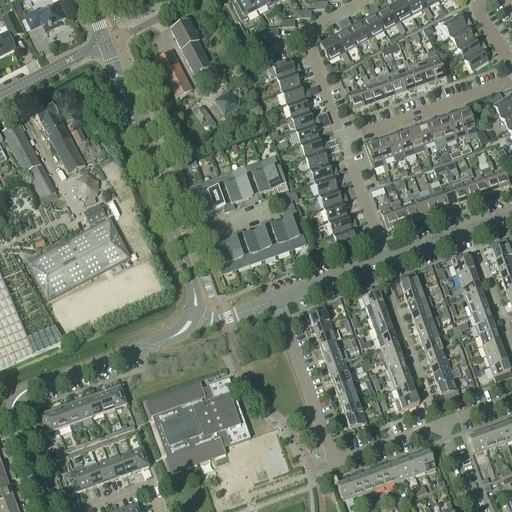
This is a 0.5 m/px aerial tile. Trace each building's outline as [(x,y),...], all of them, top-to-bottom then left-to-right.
[(256,12),(249,0),(237,0),(234,1),(237,6),(233,8),(241,24),(248,20),(247,18),(256,12)] [(274,6),(270,0),(249,0),(256,12),(266,7),(267,9),(274,6)] [(425,10),(418,0),(404,0),(402,2),(411,18),(423,12),(425,16),(429,14),(427,9),(425,10)] [(438,3),(436,0),(418,0),(425,10),(427,9),(438,3)] [(411,18),(402,2),(388,9),(397,25),(399,24),(411,18)] [(327,11),(327,3),(315,3),(315,11),(327,11)] [(58,24),(65,20),(58,5),(38,15),(36,12),(24,17),(31,31),(41,26),(47,39),(48,38),(46,34),(59,27),(58,24)] [(397,25),(388,9),(375,16),(383,33),(395,27),(398,31),(402,29),(399,24),(397,25)] [(311,20),(310,12),(299,12),(299,20),(311,20)] [(0,56),(14,50),(9,40),(11,39),(20,35),(11,16),(2,20),(8,33),(7,34),(0,37),(0,56)] [(383,33),(375,16),(361,24),(370,40),(372,39),(383,33)] [(449,38),(471,25),(467,19),(462,22),(458,16),(442,26),(449,38)] [(294,29),(294,21),(282,21),(282,29),(294,29)] [(210,68),(197,43),(199,42),(197,40),(198,40),(197,36),(196,33),(193,31),(188,22),(170,32),(194,77),(210,68)] [(370,40),(361,24),(347,31),(356,48),(368,41),(370,46),(375,44),(372,39),(370,40)] [(473,40),(469,34),(474,31),(471,25),(449,38),(457,50),(473,40)] [(278,38),(278,29),(266,30),(266,38),(278,38)] [(356,48),(347,31),(333,39),(342,55),(345,54),(356,48)] [(262,46),(261,38),(249,39),(250,45),(250,47),(262,46)] [(342,55),(333,39),(319,46),(328,63),(340,56),(343,61),(347,59),(345,54),(342,55)] [(464,62),(485,48),(482,43),(477,46),(473,40),(457,50),(464,62)] [(472,74),(488,63),(484,57),(489,54),(485,48),(464,62),(472,74)] [(192,92),(171,52),(155,60),(168,85),(176,100),(192,92)] [(435,84),(445,80),(439,62),(431,66),(429,60),(425,62),(427,67),(428,66),(435,84)] [(300,72),(298,66),(292,68),(290,61),(272,67),(277,81),(300,72)] [(427,67),(425,62),(416,65),(424,87),(435,84),(428,66),(427,67)] [(414,91),(424,87),(416,65),(408,68),(404,69),(405,70),(406,74),(408,74),(414,91)] [(406,74),(405,70),(396,73),(404,95),(414,91),(408,74),(406,74)] [(299,87),(297,80),(303,78),(300,72),(277,81),(281,93),(299,87)] [(404,95),(396,73),(388,76),(390,80),(388,81),(394,98),(404,95)] [(394,98),(388,81),(390,80),(388,76),(388,75),(384,76),(376,79),(384,102),(394,98)] [(376,79),(368,82),(364,84),(366,89),(368,88),(374,106),(384,102),(376,79)] [(310,98),(308,92),(307,92),(302,94),(299,87),(281,93),(286,107),(310,98)] [(374,106),(368,88),(366,89),(357,92),(364,109),(374,106)] [(364,109),(357,92),(349,95),(347,89),(344,91),(345,96),(347,96),(353,113),(364,109)] [(500,119),(511,111),(511,102),(509,97),(502,101),(499,96),(487,103),(491,108),(493,107),(500,119)] [(309,113),(306,106),(312,104),(310,98),(286,107),(291,120),(309,113)] [(215,126),(198,101),(189,107),(206,132),(215,126)] [(85,168),(61,124),(57,117),(58,116),(52,106),(35,116),(40,126),(41,125),(45,133),(43,134),(46,139),(48,138),(69,177),(85,168)] [(476,134),(468,111),(458,115),(464,132),(466,132),(468,137),(476,134)] [(507,131),(511,127),(511,111),(500,119),(507,131)] [(317,118),(311,120),(309,113),(291,120),(291,122),(290,122),(288,124),(288,126),(289,129),(291,131),(293,131),(295,130),(295,133),(319,124),(317,118)] [(464,132),(458,115),(447,119),(454,136),(455,141),(463,138),(464,138),(468,137),(466,132),(464,132)] [(454,136),(447,119),(437,122),(444,140),(445,139),(454,136)] [(444,140),(437,122),(427,126),(433,143),(442,141),(443,146),(447,144),(445,139),(444,140)] [(95,161),(88,148),(75,123),(67,127),(87,165),(95,161)] [(318,139),(316,132),(321,130),(319,124),(295,133),(300,145),(318,139)] [(42,208),(58,199),(17,125),(1,133),(25,177),(42,208)] [(433,143),(427,126),(417,130),(423,147),(421,148),(423,153),(427,152),(425,146),(433,143)] [(423,147),(417,130),(407,133),(415,156),(423,153),(421,148),(423,147)] [(415,156),(407,133),(396,137),(405,160),(415,156)] [(405,160),(396,137),(386,141),(393,158),(395,163),(405,160)] [(305,158),(328,150),(326,144),(320,146),(318,139),(300,145),(305,158)] [(393,158),(386,141),(376,144),(383,162),(385,161),(393,158)] [(97,144),(88,148),(95,161),(96,161),(104,156),(97,144)] [(383,162),(376,144),(366,148),(374,171),(382,168),(384,173),(388,172),(385,161),(383,162)] [(327,165),(325,158),(331,156),(328,150),(305,158),(309,171),(327,165)] [(282,183),(279,174),(274,160),(259,165),(269,192),(274,190),(278,195),(276,196),(280,207),(291,203),(284,184),(282,183)] [(269,192),(259,165),(245,170),(254,194),(258,192),(259,196),(262,195),(269,192)] [(338,176),(335,170),(330,172),(327,165),(309,171),(314,184),(338,176)] [(509,188),(503,170),(494,173),(492,168),(488,170),(490,175),(492,174),(498,192),(509,188)] [(254,194),(245,170),(231,175),(241,202),(251,199),(250,195),(254,194)] [(498,192),(492,174),(490,175),(488,170),(480,173),(482,178),(488,195),(498,192)] [(241,202),(231,175),(218,180),(226,204),(230,202),(231,206),(241,202)] [(337,191),(334,184),(340,182),(338,176),(314,184),(319,197),(337,191)] [(488,195),(482,178),(473,181),(472,176),(468,177),(468,178),(470,182),(472,182),(478,199),(488,195)] [(85,202),(96,197),(96,184),(86,177),(74,183),(74,195),(85,202)] [(468,203),(478,199),(472,182),(470,182),(468,178),(460,180),(468,203)] [(226,204),(218,180),(204,185),(213,212),(224,209),(222,205),(226,204)] [(458,206),(468,203),(460,180),(452,184),(451,183),(447,184),(448,185),(449,190),(451,189),(458,206)] [(213,212),(204,185),(189,190),(198,214),(202,212),(204,216),(207,215),(213,212)] [(447,210),(458,206),(451,189),(449,190),(448,185),(439,188),(447,210)] [(437,214),(447,210),(439,188),(431,190),(427,192),(429,197),(431,196),(437,214)] [(347,202),(345,196),(339,198),(337,191),(319,197),(323,210),(347,202)] [(437,214),(431,196),(429,197),(421,200),(427,217),(437,214)] [(427,217),(421,200),(413,203),(411,198),(407,199),(409,204),(411,203),(417,221),(427,217)] [(346,217),(344,210),(349,208),(347,202),(323,210),(328,223),(346,217)] [(397,228),(407,225),(401,207),(399,202),(390,205),(392,210),(390,211),(397,228)] [(305,246),(297,224),(298,221),(291,203),(280,207),(284,218),(285,217),(286,222),(281,224),(291,252),(305,246)] [(417,221),(411,203),(409,204),(401,207),(407,225),(417,221)] [(397,228),(390,211),(392,210),(390,205),(387,206),(378,209),(386,232),(397,228)] [(89,227),(105,219),(99,207),(83,214),(89,227)] [(356,228),(354,221),(349,223),(346,217),(328,223),(333,236),(356,228)] [(48,302),(128,260),(108,223),(29,265),(48,302)] [(291,252),(281,224),(271,228),(272,232),(268,233),(277,257),(291,252)] [(356,243),(353,236),(359,234),(356,228),(333,236),(338,250),(356,243)] [(310,244),(322,240),(320,234),(315,236),(313,231),(312,229),(305,232),(306,234),(310,244)] [(277,257),(268,233),(264,235),(263,231),(253,234),(263,262),(277,257)] [(263,262),(253,234),(243,238),(244,242),(240,243),(249,267),(263,262)] [(0,370),(64,344),(0,237),(0,370)] [(36,250),(44,246),(41,240),(33,244),(36,250)] [(249,267),(240,243),(236,244),(235,241),(225,244),(235,272),(249,267)] [(235,272),(225,244),(215,248),(216,251),(212,253),(221,277),(235,272)] [(511,257),(508,246),(491,252),(495,263),(511,257)] [(473,271),(469,260),(464,262),(462,256),(450,261),(456,277),(473,271)] [(511,268),(511,258),(511,257),(495,263),(498,273),(511,268)] [(511,279),(511,268),(498,273),(502,283),(511,279)] [(477,281),(473,271),(456,277),(460,287),(477,281)] [(420,290),(416,279),(414,273),(402,278),(404,283),(400,285),(403,296),(420,290)] [(506,293),(511,291),(511,279),(502,283),(506,293)] [(480,291),(477,281),(460,287),(464,298),(480,291)] [(382,303),(378,293),(373,295),(371,289),(359,293),(365,309),(382,303)] [(424,300),(420,290),(403,296),(407,306),(424,300)] [(484,301),(480,291),(464,298),(467,307),(484,301)] [(432,308),(428,298),(424,300),(407,306),(411,316),(427,310),(432,308)] [(488,311),(484,301),(467,307),(471,317),(488,311)] [(385,314),(382,303),(365,309),(369,320),(385,314)] [(329,323),(325,312),(323,306),(311,311),(313,316),(308,318),(312,329),(329,323)] [(431,320),(427,310),(411,316),(414,327),(436,319),(431,320)] [(491,322),(488,311),(471,317),(475,328),(491,322)] [(389,324),(385,314),(369,320),(372,330),(389,324)] [(439,329),(436,319),(414,327),(418,336),(435,330),(439,329)] [(495,332),(491,322),(475,328),(478,338),(495,332)] [(333,333),(329,323),(312,329),(309,330),(312,336),(314,335),(316,339),(333,333)] [(393,334),(389,324),(372,330),(376,340),(393,334)] [(438,341),(435,330),(418,336),(422,347),(438,341)] [(499,342),(495,332),(478,338),(482,348),(499,342)] [(336,343),(333,333),(316,339),(320,349),(336,343)] [(396,344),(393,334),(376,340),(380,350),(396,344)] [(442,351),(438,341),(422,347),(425,357),(442,351)] [(502,352),(499,342),(482,348),(486,358),(502,352)] [(340,353),(336,343),(320,349),(323,359),(340,353)] [(400,355),(396,344),(380,350),(383,361),(400,355)] [(446,361),(442,351),(425,357),(429,367),(446,361)] [(506,363),(502,352),(486,358),(489,369),(506,363)] [(344,363),(340,353),(323,359),(327,369),(344,363)] [(404,365),(400,355),(383,361),(387,371),(404,365)] [(450,371),(446,361),(429,367),(433,377),(450,371)] [(347,373),(344,363),(327,369),(330,379),(347,373)] [(511,379),(506,363),(489,369),(495,385),(496,385),(511,379)] [(407,375),(404,365),(387,371),(391,381),(407,375)] [(453,381),(450,371),(433,377),(436,388),(453,381)] [(351,384),(347,373),(330,379),(334,390),(351,384)] [(411,385),(407,375),(391,381),(394,391),(411,385)] [(165,461),(168,469),(170,476),(171,476),(170,475),(225,455),(225,456),(226,456),(223,450),(250,440),(228,381),(202,390),(200,384),(199,384),(200,385),(145,405),(145,404),(144,404),(150,419),(152,419),(166,460),(165,461)] [(442,404),(459,398),(453,381),(436,388),(442,404)] [(355,394),(351,384),(334,390),(338,400),(355,394)] [(415,395),(411,385),(394,391),(398,401),(415,395)] [(126,407),(119,388),(114,390),(114,392),(108,394),(114,411),(126,407)] [(114,411),(108,394),(103,396),(101,395),(97,397),(103,415),(114,411)] [(358,404),(355,394),(338,400),(342,410),(358,404)] [(419,406),(415,395),(398,401),(394,403),(398,413),(419,406)] [(103,415),(97,397),(92,398),(91,400),(86,402),(92,419),(103,415)] [(92,419),(86,402),(80,404),(79,403),(74,405),(81,423),(92,419)] [(362,414),(358,404),(342,410),(345,420),(362,414)] [(81,423),(74,405),(69,407),(68,408),(63,410),(69,427),(81,423)] [(69,427),(63,410),(58,412),(56,411),(51,413),(58,431),(69,427)] [(58,431),(51,413),(47,415),(46,416),(40,418),(42,424),(42,426),(44,433),(46,434),(46,435),(48,440),(60,436),(58,431)] [(366,425),(362,414),(345,420),(349,431),(366,425)] [(511,441),(511,430),(510,424),(500,427),(506,444),(511,441)] [(506,444),(500,427),(489,431),(495,448),(506,444)] [(495,448),(489,431),(479,435),(485,451),(495,448)] [(485,451),(479,435),(469,439),(475,455),(485,451)] [(50,461),(62,456),(66,455),(65,451),(56,455),(55,453),(48,455),(50,461)] [(148,469),(144,456),(142,451),(130,455),(136,472),(142,470),(143,471),(148,469)] [(435,469),(430,456),(429,453),(418,457),(424,473),(435,469)] [(136,472),(130,455),(119,459),(126,477),(130,476),(131,474),(136,472)] [(424,473),(418,457),(408,460),(414,477),(424,473)] [(126,477),(119,459),(108,463),(114,480),(119,478),(121,479),(126,477)] [(414,477),(408,460),(398,464),(404,481),(414,477)] [(103,486),(96,467),(95,463),(93,463),(85,465),(84,467),(85,471),(91,488),(97,486),(98,487),(103,486)] [(114,480),(108,463),(96,467),(103,486),(108,484),(109,482),(114,480)] [(404,481),(398,464),(388,468),(394,484),(404,481)] [(0,480),(14,475),(13,471),(6,473),(6,475),(3,476),(2,474),(4,474),(1,468),(0,468),(0,480)] [(353,499),(394,484),(388,468),(347,482),(353,499)] [(91,488),(85,471),(74,475),(80,494),(85,492),(86,490),(91,488)] [(0,492),(9,489),(7,483),(6,483),(5,481),(7,480),(9,482),(16,480),(14,475),(0,480),(0,492)] [(80,494),(74,475),(62,480),(63,481),(62,483),(64,490),(66,491),(68,497),(74,495),(76,495),(80,494)] [(353,499),(347,482),(336,486),(343,503),(353,499)] [(0,504),(22,497),(20,492),(14,495),(13,497),(11,498),(10,496),(11,495),(9,489),(0,492),(0,504)] [(0,511),(12,511),(17,510),(14,504),(13,505),(13,503),(15,502),(17,503),(23,501),(22,497),(0,504),(0,511)]
